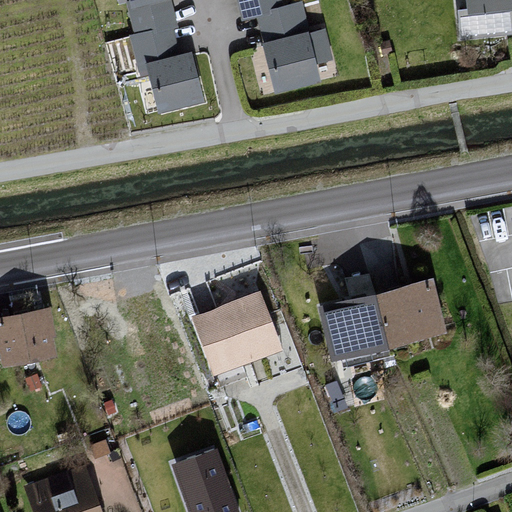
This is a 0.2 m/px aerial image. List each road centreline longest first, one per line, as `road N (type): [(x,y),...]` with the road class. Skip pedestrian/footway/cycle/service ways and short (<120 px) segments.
road 1 (secondary): [(0,267),(511,173)]
road 2 (residential): [(511,83),(0,172)]
